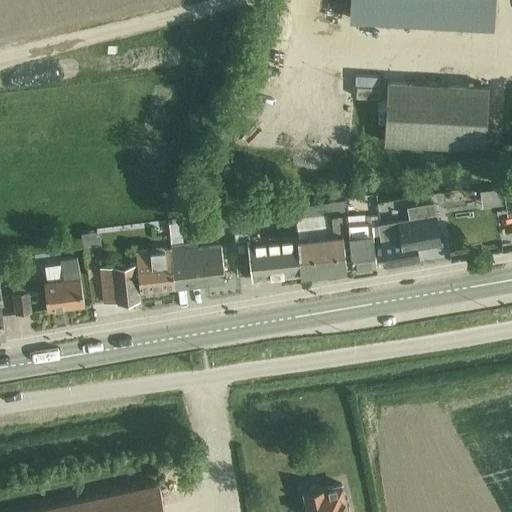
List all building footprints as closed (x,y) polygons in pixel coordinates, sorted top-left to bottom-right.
[(492,27),(493,0),(352,0),(352,19),(492,27)] [(493,49),(492,38),(467,38),(468,50),(493,49)] [(383,142),(485,148),(488,88),(386,83),(383,142)] [(381,87),(357,85),(356,97),(380,99),(381,87)] [(372,213),(390,213),(389,200),(372,200),(372,213)] [(297,215),(294,216),(296,236),(295,236),(300,274),(329,271),(352,268),(348,227),(344,201),(322,203),(295,206),(297,215)] [(410,221),(380,225),(382,236),(386,263),(418,258),(416,246),(433,243),(441,241),(434,201),(407,206),(410,221)] [(241,214),(232,215),(240,276),(252,275),(252,278),(285,275),(300,274),(295,236),(281,238),(247,241),(246,233),(243,233),(242,223),(258,221),(257,212),(241,214)] [(227,216),(215,217),(216,228),(228,227),(227,216)] [(365,225),(348,227),(352,268),(373,266),(376,265),(373,246),(372,237),(382,236),(380,225),(371,227),(370,224),(365,225)] [(171,246),(171,248),(175,287),(225,281),(223,261),(221,245),(197,248),(195,244),(171,246)] [(139,251),(136,251),(137,262),(140,291),(175,287),(171,248),(139,251)] [(44,282),(45,289),(48,309),(84,304),(82,284),(77,257),(60,260),(63,279),(44,282)] [(137,262),(100,267),(104,303),(141,298),(140,291),(137,262)] [(29,291),(13,294),(16,314),(32,311),(29,291)] [(165,511),(159,483),(22,511),(165,511)] [(347,511),(341,484),(320,488),(317,485),(310,486),(308,491),(304,492),(309,511),(347,511)]
